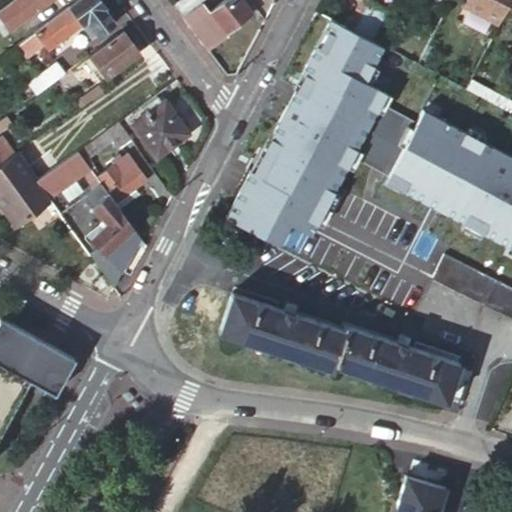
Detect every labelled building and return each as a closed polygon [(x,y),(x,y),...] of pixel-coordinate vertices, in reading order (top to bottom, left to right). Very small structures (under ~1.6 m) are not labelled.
[(17,0),(6,0),(0,4),(0,19),(7,29),(28,14),(17,0)] [(44,2),(42,0),(17,0),(28,14),(44,2)] [(102,7),(97,0),(76,0),(28,35),(36,46),(40,51),(77,25),(84,20),(95,35),(112,23),(101,8),(102,7)] [(179,0),(169,8),(179,21),(206,0),(179,0)] [(216,0),(196,16),(214,39),(249,12),(239,0),(216,0)] [(359,0),(345,26),(370,39),(384,13),(359,0)] [(462,0),(459,7),(494,25),(504,7),(507,0),(462,0)] [(246,169),(221,216),(269,241),(281,219),(307,233),(349,155),(377,101),(383,91),(361,80),(380,44),(370,39),(345,26),(327,17),(321,28),(327,31),(319,46),(313,43),(298,71),(304,74),(296,89),(293,87),(266,137),(269,139),(252,172),(246,169)] [(88,40),(95,35),(84,20),(77,25),(88,40)] [(136,51),(120,28),(87,52),(103,75),(136,51)] [(28,35),(10,48),(18,59),(36,46),(28,35)] [(25,78),(34,90),(63,69),(55,57),(25,78)] [(163,98),(130,122),(153,155),(186,131),(163,98)] [(349,155),(375,169),(383,153),(393,159),(413,120),(377,101),(349,155)] [(383,153),(375,169),(402,183),(399,188),(511,247),(511,156),(420,108),(413,120),(393,159),(383,153)] [(128,136),(116,119),(75,148),(85,163),(91,159),(87,153),(112,135),(118,144),(128,136)] [(0,135),(0,160),(13,151),(1,134),(0,135)] [(75,148),(32,177),(45,195),(87,165),(85,163),(75,148)] [(0,160),(0,207),(10,222),(46,196),(45,195),(32,177),(13,151),(0,160)] [(104,189),(117,208),(138,193),(134,187),(148,178),(129,152),(124,156),(121,152),(115,156),(118,160),(100,174),(108,186),(104,189)] [(118,271),(138,238),(117,208),(104,189),(93,174),(89,176),(94,183),(81,192),(100,218),(87,238),(96,248),(109,262),(118,271)] [(88,255),(98,270),(109,262),(96,248),(88,255)] [(429,276),(511,318),(511,288),(442,252),(429,276)] [(330,364),(341,330),(230,293),(218,332),(329,368),(330,364)] [(53,392),(73,356),(1,317),(0,319),(0,433),(30,379),(53,392)] [(342,327),(341,330),(330,364),(444,402),(456,364),(342,327)] [(434,511),(442,488),(404,476),(392,511),(434,511)] [(495,511),(498,506),(474,498),(470,511),(495,511)]
